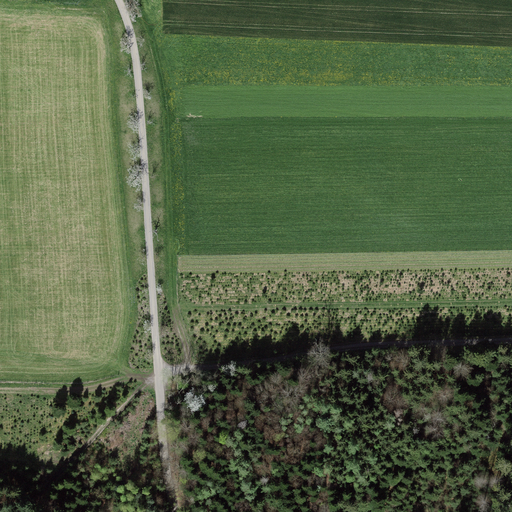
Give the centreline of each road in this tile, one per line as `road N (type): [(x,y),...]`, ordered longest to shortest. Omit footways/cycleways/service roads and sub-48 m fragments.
road 1 (unclassified): [(174,511),(137,73),(118,0)]
road 2 (track): [(158,370),(361,345),(511,340)]
